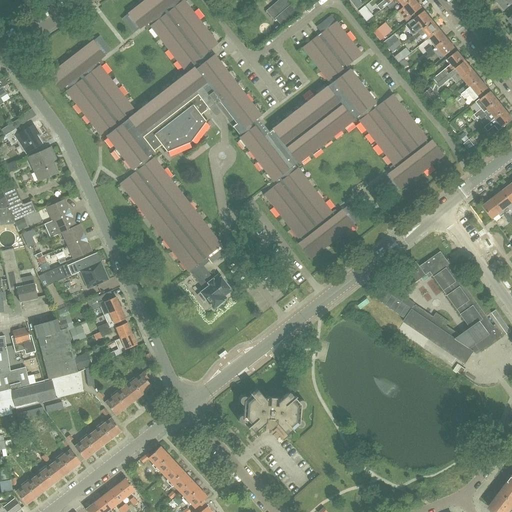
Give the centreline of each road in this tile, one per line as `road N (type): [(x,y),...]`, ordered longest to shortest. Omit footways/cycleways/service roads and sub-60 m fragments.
road 1 (residential): [(473,183),(453,146),(341,6),(329,4),(252,62),(205,0)]
road 2 (residential): [(186,407),(65,140),(2,53)]
road 3 (residential): [(186,407),(440,209)]
road 4 (residential): [(51,511),(186,407)]
road 5 (residential): [(274,511),(186,407)]
road 6 (residential): [(511,307),(440,209)]
